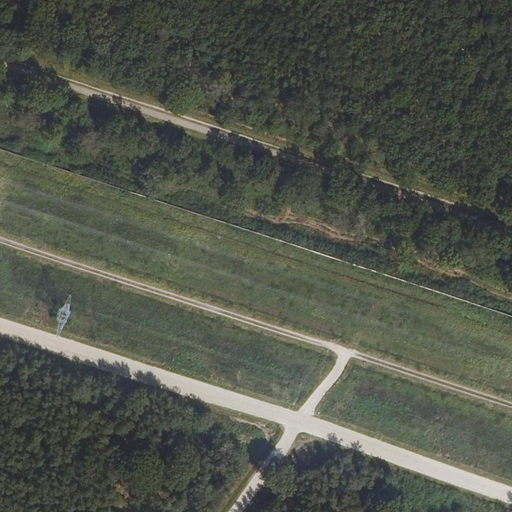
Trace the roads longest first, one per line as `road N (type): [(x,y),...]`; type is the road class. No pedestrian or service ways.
road 1 (track): [(511,495),(0,325)]
road 2 (track): [(0,242),(511,409)]
